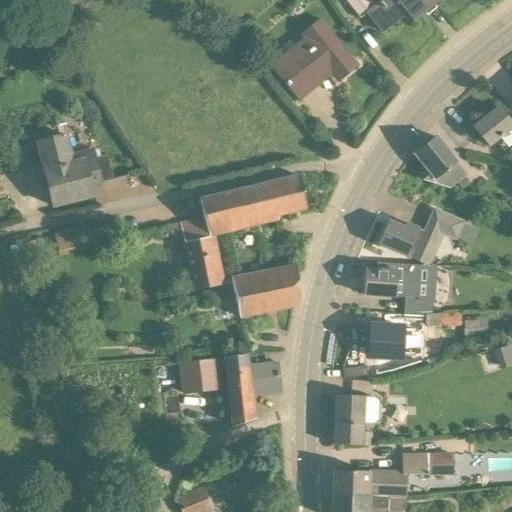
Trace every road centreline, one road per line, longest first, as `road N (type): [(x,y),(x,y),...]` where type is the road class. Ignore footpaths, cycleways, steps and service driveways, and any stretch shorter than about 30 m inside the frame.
road 1 (secondary): [(310,511),(309,356),(318,298),(349,211),(388,144),(511,24)]
road 2 (track): [(304,414),(57,511)]
